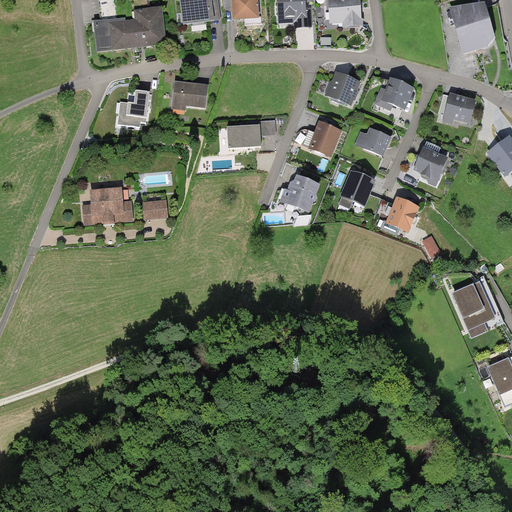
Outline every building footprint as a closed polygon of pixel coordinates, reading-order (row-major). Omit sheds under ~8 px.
[(180,0),(183,25),(214,21),(211,0),(180,0)] [(218,0),(211,0),(214,21),(221,20),(218,0)] [(231,0),(223,0),(224,9),(232,13),(231,0)] [(231,0),(232,13),(233,20),(259,19),(258,0),(231,0)] [(305,0),(277,0),(278,24),(293,23),(294,29),(312,28),(311,8),(306,8),(305,0)] [(360,0),(328,0),(329,24),(343,23),(343,28),(363,27),(363,20),(362,20),(360,0)] [(496,39),(485,2),(449,7),(463,54),(488,47),(496,39)] [(110,23),(113,51),(167,45),(163,7),(134,10),(135,20),(125,21),(110,23)] [(110,23),(125,21),(125,18),(93,21),(97,52),(113,51),(110,23)] [(330,81),(325,96),(351,106),(361,82),(336,72),(332,82),(330,81)] [(415,89),(390,78),(385,89),(382,88),(374,104),(391,111),(393,106),(405,111),(415,89)] [(209,86),(175,82),(171,110),(186,112),(186,106),(206,108),(209,86)] [(150,93),(136,91),(134,103),(128,103),(120,102),(118,125),(140,127),(141,123),(146,123),(150,93)] [(470,125),(476,101),(450,94),(442,122),(453,125),(454,120),(470,125)] [(260,126),(261,137),(276,136),(275,121),(260,122),(260,126)] [(319,122),(308,149),(332,159),(343,131),(319,122)] [(227,128),(228,149),(261,147),(261,137),(260,126),(227,128)] [(360,132),(355,146),(384,158),(392,138),(370,128),(367,135),(360,132)] [(511,141),(509,137),(491,149),(508,176),(511,173),(511,141)] [(436,187),(449,158),(424,147),(413,171),(431,178),(428,184),(436,187)] [(351,171),(340,197),(365,208),(376,182),(351,171)] [(320,184),(297,176),(295,181),(290,183),(288,190),(285,189),(280,202),(309,213),(320,184)] [(122,188),(90,191),(91,205),(82,206),(84,226),(135,221),(133,201),(123,202),(122,188)] [(420,208),(397,198),(385,224),(409,234),(420,208)] [(168,218),(167,201),(143,203),(145,220),(168,218)] [(286,212),(262,213),(263,227),(287,225),(286,212)] [(441,254),(432,236),(422,241),(432,259),(441,254)] [(480,282),(452,294),(472,339),(488,331),(485,324),(496,319),(480,282)] [(509,358),(487,368),(505,408),(511,405),(511,357),(509,359),(509,358)] [(307,370),(300,388),(317,395),(324,377),(307,370)]
